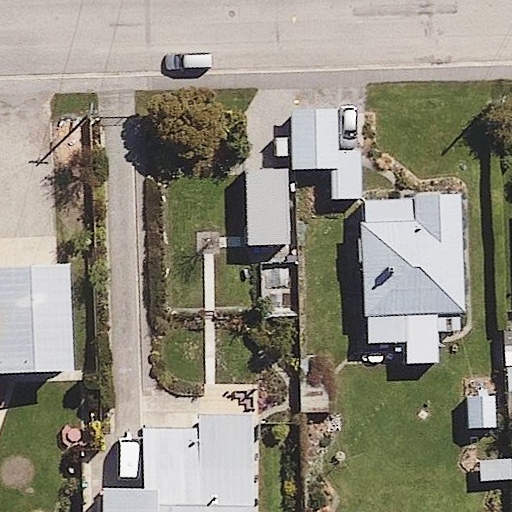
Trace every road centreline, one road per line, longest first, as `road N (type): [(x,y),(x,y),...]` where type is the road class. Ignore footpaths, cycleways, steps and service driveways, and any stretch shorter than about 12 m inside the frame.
road 1 (residential): [(205,16),(511,6)]
road 2 (residential): [(0,21),(205,16)]
